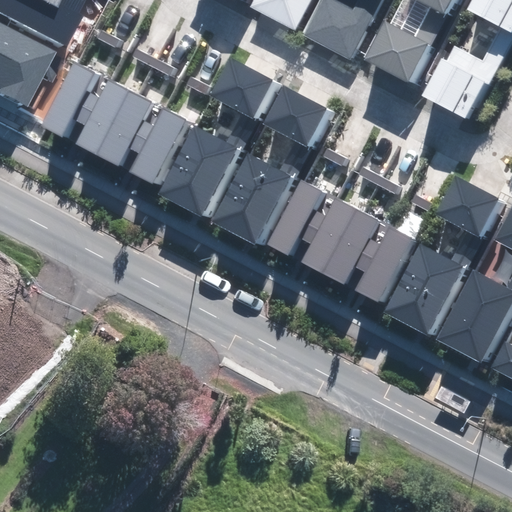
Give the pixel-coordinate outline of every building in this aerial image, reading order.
[(0,0),(0,10),(65,44),(88,0),(0,0)] [(254,0),(252,5),(294,27),(308,0),(254,0)] [(331,0),(324,0),(307,35),(349,56),(378,0),(360,0),(354,12),(331,0)] [(386,22),(367,59),(409,81),(443,15),(440,13),(446,0),(415,0),(429,7),(414,36),(386,22)] [(442,59),(424,94),(467,116),(511,30),(511,0),(472,0),(468,9),(502,26),(484,60),(456,45),(447,62),(442,59)] [(56,53),(0,23),(0,86),(4,89),(2,93),(28,106),(56,53)] [(273,82),(230,59),(210,96),(253,119),(273,82)] [(97,74),(74,62),(40,125),(63,137),(73,119),(87,92),(97,74)] [(151,104),(108,81),(99,98),(84,125),(75,143),(117,166),(128,147),(142,120),(151,104)] [(327,110),(283,87),(263,124),(307,147),(327,110)] [(99,98),(87,92),(73,119),(84,125),(99,98)] [(186,121),(163,109),(154,126),(139,153),(130,171),(153,183),(186,121)] [(154,126),(142,120),(128,147),(139,153),(154,126)] [(237,150),(194,127),(158,193),(202,216),(237,150)] [(289,178),(248,155),(212,221),(254,244),(289,178)] [(501,198),(457,175),(437,213),(467,230),(451,261),(420,244),(384,311),(427,334),(501,198)] [(325,192),(301,180),(267,244),(290,256),(300,238),(315,210),(325,192)] [(377,221),(336,199),(327,216),(311,244),(302,262),(343,284),(353,266),(368,238),(377,221)] [(436,340),(478,363),(511,299),(511,199),(491,239),(511,249),(511,278),(507,288),(474,271),(436,340)] [(327,216),(315,210),(300,238),(311,244),(327,216)] [(415,239),(389,225),(379,244),(364,272),(354,290),(380,303),(415,239)] [(379,244),(368,238),(353,266),(364,272),(379,244)] [(511,345),(506,342),(492,368),(511,378),(511,345)] [(485,409),(457,394),(450,409),(477,423),(485,409)]
